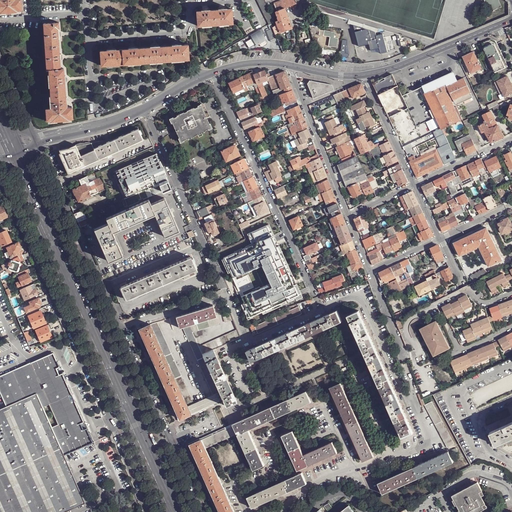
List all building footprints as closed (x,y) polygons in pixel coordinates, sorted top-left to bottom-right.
[(0,0),(0,11),(0,12),(7,12),(7,11),(11,11),(11,12),(18,11),(17,10),(22,10),(21,3),(19,4),(18,0),(0,0)] [(257,0),(270,24),(271,23),(274,18),(273,12),(271,11),(265,0),(257,0)] [(295,0),(281,0),(274,3),(277,10),(284,7),(285,8),(296,3),(295,0)] [(497,9),(501,7),(497,0),(486,0),(488,5),(487,6),(489,10),(496,7),(497,9)] [(285,8),(284,7),(277,10),(275,11),(278,19),(278,20),(277,20),(276,22),(277,24),(280,32),(292,28),(285,8)] [(233,24),(232,9),(225,9),(223,9),(221,10),(220,10),(221,24),(233,24)] [(221,24),(220,10),(208,11),(206,11),(204,11),(197,12),(198,26),(221,24)] [(46,47),(60,46),(59,37),(60,37),(60,35),(60,32),(59,32),(58,27),(60,27),(59,22),(44,23),(46,47)] [(275,34),(273,28),(272,27),(271,24),(268,25),(269,28),(266,30),(271,41),(277,39),(275,34)] [(376,32),(354,25),(360,46),(370,44),(371,50),(380,48),(381,54),(388,52),(383,34),(377,35),(376,32)] [(262,29),(250,36),(252,38),(245,42),(249,48),(255,44),(256,45),(259,44),(260,46),(263,47),(266,45),(267,42),(264,37),(266,36),(262,29)] [(335,32),(324,30),(323,36),(330,37),(328,46),(337,47),(338,38),(334,37),(335,32)] [(347,40),(342,39),(339,56),(348,57),(348,54),(345,53),(347,40)] [(482,43),(484,48),(493,44),(495,45),(506,67),(508,66),(496,41),(491,39),(482,43)] [(189,59),(188,44),(179,45),(177,45),(175,45),(167,46),(168,61),(189,59)] [(496,72),(506,67),(495,45),(493,44),(484,48),(496,72)] [(46,47),(47,70),(49,70),(64,69),(64,68),(61,68),(61,60),(62,60),(62,57),(61,55),(60,55),(60,46),(46,47)] [(168,61),(167,46),(157,47),(155,47),(153,47),(145,48),(146,62),(168,61)] [(146,62),(145,48),(135,49),(133,49),(131,49),(122,49),(123,64),(146,62)] [(123,64),(122,49),(114,50),(111,50),(109,50),(100,51),(101,66),(123,64)] [(482,67),(474,52),(464,57),(472,72),(482,67)] [(49,70),(51,91),(66,90),(65,81),(65,80),(65,77),(64,69),(49,70)] [(264,70),(253,75),(256,82),(257,84),(261,82),(268,80),(267,78),(265,74),(264,70)] [(275,74),(283,94),(291,90),(288,80),(284,71),(275,74)] [(453,71),(443,76),(449,89),(456,105),(473,97),(464,78),(457,81),(453,71)] [(228,83),(232,94),(233,93),(244,88),(245,91),(249,90),(248,88),(247,85),(256,82),(253,75),(252,72),(239,78),(228,83)] [(283,94),(275,74),(270,76),(267,78),(268,80),(269,84),(271,88),(272,91),(273,93),(273,94),(274,97),(275,97),(279,95),(283,94)] [(371,79),(379,95),(398,85),(396,81),(393,74),(385,77),(376,78),(371,79)] [(447,90),(449,89),(443,76),(423,87),(437,116),(442,128),(463,119),(457,107),(455,108),(447,90)] [(511,83),(508,76),(495,82),(497,86),(499,85),(503,93),(505,97),(511,94),(511,83)] [(313,98),(334,90),(332,84),(309,81),(307,84),(313,98)] [(261,82),(257,84),(258,87),(262,97),(267,95),(261,82)] [(354,87),(346,90),(350,99),(366,92),(362,83),(354,87)] [(390,118),(409,109),(403,96),(398,85),(388,91),(379,95),(390,118)] [(264,101),(262,97),(258,87),(255,88),(261,102),(264,101)] [(235,96),(245,91),(244,88),(233,93),(235,96)] [(66,90),(51,91),(52,108),(49,108),(49,113),(47,113),(47,120),(52,119),(59,119),(62,119),(69,118),(73,118),(73,112),(70,112),(70,107),(67,107),(67,103),(66,101),(66,99),(66,90)] [(294,95),(292,90),(291,90),(283,94),(279,95),(283,104),(284,104),(291,101),(295,99),(294,95)] [(337,105),(350,99),(346,90),(332,96),(337,105)] [(357,109),(361,117),(357,119),(359,123),(373,116),(370,111),(369,112),(367,113),(364,107),(366,106),(367,105),(365,100),(359,103),(351,106),(353,110),(357,109)] [(253,114),(261,111),(264,110),(261,104),(258,105),(258,104),(250,107),(251,108),(253,114)] [(495,112),(502,109),(502,107),(500,104),(498,105),(494,107),(493,107),(495,112)] [(174,121),(171,122),(179,138),(182,136),(183,139),(186,138),(187,139),(194,135),(197,133),(197,134),(204,131),(205,129),(208,128),(206,124),(209,123),(202,108),(199,109),(198,106),(194,107),(192,107),(186,110),(186,111),(183,112),(183,111),(176,115),(176,116),(173,118),(174,121)] [(281,107),(267,113),(269,118),(285,112),(283,106),(281,107)] [(300,111),(298,106),(287,111),(286,111),(288,115),(285,116),(287,120),(288,119),(290,124),(303,118),(300,111)] [(240,120),(248,116),(246,111),(245,109),(236,112),(240,120)] [(492,142),(504,137),(491,111),(483,115),(486,121),(484,121),(485,123),(481,124),(480,121),(482,120),(482,119),(478,121),(480,125),(479,126),(482,132),(485,131),(490,139),(492,142)] [(327,131),(336,127),(330,116),(324,119),(326,122),(323,123),(327,131)] [(362,131),(376,124),(373,116),(359,123),(362,131)] [(255,124),(257,123),(255,117),(241,123),(244,129),(255,124)] [(305,122),(303,118),(290,124),(287,125),(289,128),(289,127),(293,135),(298,133),(297,131),(307,127),(305,122)] [(477,149),(482,147),(468,119),(464,121),(470,135),(477,149)] [(252,142),(264,136),(260,127),(263,125),(262,124),(261,122),(258,123),(259,127),(256,128),(250,131),(248,132),(252,142)] [(333,135),(334,138),(341,135),(338,131),(342,129),(340,125),(336,127),(327,131),(330,136),(333,135)] [(139,130),(138,129),(110,141),(102,145),(100,141),(94,142),(80,143),(76,145),(77,146),(73,147),(70,148),(59,150),(61,153),(67,167),(66,168),(68,174),(72,172),(76,170),(78,169),(78,170),(79,169),(99,160),(100,160),(105,157),(107,156),(108,158),(112,156),(111,154),(129,147),(134,144),(134,145),(135,144),(137,143),(144,140),(141,134),(139,130)] [(309,133),(307,129),(298,133),(293,135),(295,140),(293,141),(295,147),(296,147),(298,152),(308,147),(306,142),(305,139),(307,138),(311,137),(309,133)] [(445,135),(443,131),(435,134),(441,147),(444,146),(449,143),(445,135)] [(350,141),(348,136),(346,137),(345,133),(341,135),(334,138),(330,140),(332,145),(333,144),(335,144),(337,147),(350,141)] [(355,139),(359,146),(368,142),(367,140),(364,134),(358,137),(355,139)] [(468,154),(477,149),(470,135),(457,141),(460,150),(465,148),(466,150),(468,154)] [(352,146),(350,141),(337,147),(336,147),(337,150),(339,154),(340,156),(341,158),(351,154),(350,151),(354,149),(353,149),(352,146)] [(362,153),(371,149),(377,146),(376,144),(373,145),(371,141),(368,142),(359,146),(362,153)] [(379,145),(377,146),(371,149),(376,159),(380,157),(384,155),(389,165),(391,168),(400,163),(389,141),(386,142),(384,143),(379,145)] [(451,162),(456,159),(449,143),(444,146),(445,150),(451,162)] [(226,161),(240,155),(236,146),(235,145),(229,147),(227,148),(221,151),(226,161)] [(418,177),(445,164),(439,152),(437,149),(436,146),(425,152),(426,154),(416,159),(415,155),(409,158),(418,177)] [(451,162),(445,150),(439,152),(445,164),(451,162)] [(510,170),(511,168),(511,152),(511,151),(503,155),(507,162),(510,170)] [(129,165),(116,171),(118,174),(115,175),(117,180),(119,179),(123,187),(120,189),(122,193),(125,192),(126,195),(139,190),(138,187),(144,185),(146,190),(142,191),(145,199),(169,189),(164,177),(165,176),(164,174),(162,175),(160,171),(161,171),(160,168),(159,169),(157,164),(158,164),(154,155),(141,160),(142,163),(130,168),(129,165)] [(319,158),(318,155),(314,157),(309,159),(308,158),(302,160),(300,156),(295,158),(295,159),(290,161),(294,170),(305,164),(319,158)] [(384,155),(380,157),(385,167),(389,165),(384,155)] [(343,162),(334,167),(337,174),(341,172),(343,176),(344,180),(340,182),(342,189),(345,188),(349,187),(358,183),(359,182),(368,179),(357,156),(353,158),(343,162)] [(502,167),(497,156),(486,162),(491,172),(502,167)] [(244,158),(234,163),(238,172),(248,168),(244,158)] [(321,163),(319,158),(305,164),(307,168),(311,166),(313,172),(323,167),(321,163)] [(491,177),(482,159),(476,162),(482,174),(483,177),(484,180),(491,177)] [(274,179),(277,178),(280,176),(281,175),(277,166),(279,166),(276,161),(268,164),(270,169),(268,170),(264,172),(268,181),(274,179)] [(476,162),(468,165),(473,175),(474,177),(482,174),(476,162)] [(462,186),(473,181),(470,176),(473,175),(468,165),(458,170),(460,175),(458,177),(459,181),(462,186)] [(324,172),(323,167),(313,172),(310,173),(312,178),(315,176),(317,181),(326,177),(324,172)] [(392,174),(396,182),(398,181),(400,186),(409,181),(403,169),(392,174)] [(250,171),(241,175),(244,181),(253,177),(250,171)] [(453,172),(444,177),(446,182),(452,179),(454,183),(459,181),(458,177),(456,177),(453,172)] [(82,186),(87,183),(86,182),(89,181),(88,180),(87,177),(79,180),(82,186)] [(91,195),(106,188),(101,177),(98,179),(98,178),(87,183),(91,195)] [(244,181),(248,191),(249,191),(257,187),(253,177),(244,181)] [(444,177),(434,181),(437,186),(446,182),(444,177)] [(327,179),(318,183),(318,184),(321,193),(331,188),(329,184),(327,179)] [(218,189),(221,188),(218,181),(218,180),(210,184),(205,186),(207,189),(209,194),(213,191),(215,190),(218,189)] [(370,182),(373,190),(379,187),(375,180),(370,182)] [(369,181),(361,185),(362,188),(365,192),(367,196),(375,192),(373,190),(370,182),(369,181)] [(422,187),(426,195),(430,194),(437,190),(432,182),(422,187)] [(91,195),(87,183),(82,186),(73,189),(74,191),(75,194),(76,194),(79,201),(80,200),(81,201),(84,200),(85,198),(91,195)] [(353,195),(354,197),(363,192),(365,192),(362,188),(361,188),(358,183),(349,187),(353,195)] [(284,186),(273,191),(277,200),(288,195),(284,186)] [(506,195),(502,186),(497,189),(498,191),(501,189),(504,196),(506,195)] [(257,187),(249,191),(254,200),(262,196),(257,187)] [(333,193),(331,188),(321,193),(319,194),(317,195),(320,201),(324,200),(325,202),(326,202),(335,198),(333,193)] [(413,191),(401,196),(406,206),(407,209),(408,209),(410,208),(419,204),(413,191)] [(224,193),(216,197),(219,205),(228,201),(224,193)] [(463,212),(465,211),(462,204),(469,201),(468,198),(466,194),(457,198),(460,204),(460,206),(462,209),(463,211),(463,212)] [(484,199),(490,210),(497,206),(492,195),(484,198),(484,199)] [(268,211),(262,196),(254,200),(253,201),(252,201),(259,216),(268,211)] [(108,223),(113,232),(155,214),(165,236),(179,230),(165,198),(151,204),(149,199),(106,218),(108,223)] [(329,218),(331,217),(332,221),(335,228),(345,223),(339,209),(338,210),(335,203),(337,203),(335,198),(326,202),(328,207),(325,208),(329,218)] [(453,199),(449,202),(451,206),(452,208),(452,210),(454,212),(455,212),(462,209),(460,206),(460,204),(457,198),(454,199),(453,199)] [(472,200),(469,201),(473,208),(476,206),(479,205),(475,199),(472,200)] [(479,205),(476,206),(478,211),(480,214),(483,212),(484,213),(490,210),(484,199),(481,200),(483,203),(479,205)] [(419,204),(410,208),(414,216),(423,211),(419,204)] [(114,205),(109,207),(112,214),(117,212),(114,205)] [(209,206),(197,211),(200,217),(202,216),(209,213),(211,212),(212,212),(209,206)] [(78,222),(86,219),(83,210),(74,214),(78,222)] [(411,217),(415,225),(427,219),(423,211),(414,216),(411,217)] [(206,222),(213,220),(214,219),(212,214),(204,218),(206,222)] [(363,214),(360,216),(365,229),(369,227),(363,214)] [(298,216),(289,220),(293,229),(297,228),(300,227),(302,225),(298,216)] [(360,232),(365,229),(360,216),(354,218),(360,232)] [(448,220),(451,228),(459,224),(455,216),(448,220)] [(503,233),(506,232),(507,232),(508,233),(510,232),(510,231),(510,230),(511,229),(511,224),(509,217),(504,219),(505,221),(499,223),(501,228),(500,228),(503,233)] [(431,227),(427,219),(415,225),(413,226),(417,234),(419,233),(431,227)] [(451,228),(448,220),(442,222),(440,219),(438,220),(443,231),(451,228)] [(206,222),(204,224),(207,231),(209,230),(210,232),(212,236),(218,233),(213,220),(206,222)] [(113,232),(108,223),(94,229),(108,261),(123,255),(113,232)] [(345,223),(335,228),(338,237),(342,245),(343,244),(352,240),(350,236),(346,226),(345,223)] [(269,224),(266,226),(276,247),(279,245),(269,224)] [(287,300),(294,296),(295,298),(296,300),(303,297),(297,284),(294,286),(293,283),(276,247),(266,226),(248,234),(253,244),(246,247),(242,249),(235,252),(223,257),(224,258),(230,272),(239,293),(244,303),(250,316),(252,315),(261,311),(280,303),(287,300)] [(434,236),(431,227),(419,233),(423,241),(434,236)] [(460,256),(477,248),(477,247),(479,246),(489,266),(503,259),(487,227),(454,243),(460,256)] [(8,234),(6,230),(0,233),(0,241),(2,246),(11,242),(8,234)] [(397,236),(400,242),(408,238),(404,230),(398,233),(396,234),(397,236)] [(365,244),(366,248),(377,243),(374,235),(363,240),(365,244)] [(397,236),(390,240),(394,249),(395,251),(398,249),(398,248),(402,246),(400,242),(397,236)] [(352,240),(343,244),(345,250),(346,253),(356,249),(354,245),(352,240)] [(394,249),(390,240),(383,243),(384,248),(386,253),(394,249)] [(373,264),(383,260),(379,250),(384,248),(383,243),(381,241),(380,241),(378,242),(379,244),(377,245),(379,249),(369,253),(373,264)] [(20,253),(21,254),(23,251),(21,250),(19,247),(21,246),(19,242),(7,248),(9,252),(5,253),(8,258),(10,257),(10,258),(11,258),(12,258),(13,256),(20,253)] [(279,245),(276,247),(293,283),(296,281),(279,245)] [(439,245),(430,248),(434,255),(436,259),(444,255),(439,245)] [(428,258),(434,255),(430,248),(425,251),(428,258)] [(356,249),(346,253),(351,265),(360,261),(358,256),(356,249)] [(24,258),(23,255),(22,255),(14,259),(10,260),(9,263),(8,262),(4,264),(4,263),(0,265),(0,271),(1,271),(6,269),(8,272),(11,273),(12,270),(17,272),(19,271),(20,268),(19,267),(19,266),(21,265),(19,262),(18,263),(18,262),(17,262),(17,260),(19,261),(20,260),(24,258)] [(311,259),(306,262),(307,265),(308,266),(310,270),(312,269),(316,268),(314,263),(311,264),(311,263),(313,263),(313,262),(318,260),(316,256),(311,259)] [(126,298),(126,299),(129,298),(182,275),(188,273),(196,269),(196,267),(191,258),(191,257),(127,284),(121,286),(121,287),(126,298)] [(230,272),(224,258),(222,259),(228,273),(230,272)] [(408,259),(400,263),(405,273),(407,278),(411,285),(415,283),(413,281),(410,273),(414,271),(408,259)] [(359,276),(357,271),(356,269),(363,266),(360,261),(351,265),(347,267),(350,275),(352,279),(359,276)] [(400,263),(391,267),(396,277),(397,279),(402,289),(411,285),(407,278),(401,281),(398,275),(403,272),(404,274),(405,273),(400,263)] [(391,267),(377,274),(382,286),(388,283),(387,281),(396,277),(391,267)] [(454,277),(449,267),(441,271),(445,279),(446,281),(454,277)] [(30,273),(29,269),(16,274),(19,281),(20,280),(21,281),(19,282),(20,283),(17,284),(18,287),(24,285),(29,283),(32,281),(28,274),(30,273)] [(196,269),(188,273),(189,274),(183,276),(185,280),(198,274),(196,269)] [(435,269),(430,272),(419,277),(420,278),(421,280),(427,278),(431,275),(436,273),(437,273),(435,269)] [(503,273),(487,282),(492,293),(497,290),(496,286),(502,283),(503,287),(504,287),(509,284),(507,281),(505,275),(503,273)] [(320,288),(318,289),(319,293),(342,285),(341,282),(344,281),(342,274),(331,278),(332,279),(322,282),(322,283),(318,284),(320,288)] [(129,298),(130,299),(183,276),(182,275),(129,298)] [(431,275),(427,278),(428,280),(429,283),(431,288),(440,284),(437,277),(433,279),(431,275)] [(402,289),(397,279),(388,283),(382,286),(383,288),(392,284),(393,286),(394,288),(391,289),(384,292),(386,296),(390,295),(398,291),(402,289)] [(424,292),(432,289),(429,283),(428,280),(420,283),(420,284),(418,285),(420,290),(422,293),(424,292)] [(36,289),(34,284),(20,290),(25,300),(37,295),(35,290),(36,289)] [(450,303),(442,307),(447,319),(456,314),(457,316),(465,312),(464,310),(473,306),(467,295),(458,299),(459,300),(451,304),(450,303)] [(41,304),(39,298),(30,302),(31,305),(25,308),(27,313),(40,307),(39,304),(41,304)] [(499,305),(489,308),(492,315),(494,320),(494,321),(503,317),(511,313),(511,299),(498,305),(499,305)] [(252,317),(252,315),(250,316),(244,303),(241,304),(248,319),(252,317)] [(280,303),(261,311),(263,314),(281,305),(280,303)] [(176,316),(179,328),(183,327),(190,324),(216,316),(213,305),(176,316)] [(47,310),(46,306),(39,309),(40,311),(29,316),(34,328),(46,323),(41,312),(44,311),(47,310)] [(299,306),(254,326),(255,329),(257,333),(302,313),(299,306)] [(343,322),(338,310),(248,350),(252,361),(343,322)] [(222,314),(225,322),(234,319),(230,311),(222,314)] [(360,311),(348,316),(403,438),(414,433),(360,311)] [(190,324),(193,332),(219,324),(216,316),(190,324)] [(472,327),(463,331),(468,343),(477,339),(475,336),(493,329),(490,321),(488,317),(471,324),(472,327)] [(436,320),(420,329),(427,344),(433,356),(450,348),(436,320)] [(153,323),(150,324),(188,406),(194,404),(157,322),(153,323)] [(180,418),(191,413),(188,406),(150,324),(139,329),(180,418)] [(186,334),(193,332),(190,324),(183,327),(186,334)] [(41,342),(52,337),(47,326),(36,330),(41,342)] [(241,337),(238,329),(199,346),(202,354),(213,349),(214,349),(241,337)] [(186,334),(189,340),(195,337),(193,332),(186,334)] [(511,332),(498,340),(499,341),(501,346),(504,351),(511,347),(511,332)] [(213,395),(219,392),(202,354),(199,346),(195,337),(189,340),(213,395)] [(468,354),(450,361),(455,373),(473,366),(472,366),(498,355),(495,348),(493,343),(467,353),(468,354)] [(225,405),(236,400),(214,349),(213,349),(202,354),(219,392),(223,399),(223,401),(225,405)] [(36,393),(64,455),(92,442),(86,428),(83,430),(81,424),(84,422),(62,373),(59,374),(56,368),(59,367),(53,353),(0,375),(0,392),(6,406),(36,393)] [(476,407),(511,390),(511,373),(470,393),(476,407)] [(341,383),(330,388),(363,461),(374,456),(341,383)] [(306,391),(232,423),(233,425),(237,433),(253,469),(264,464),(248,430),(311,402),(306,391)] [(223,399),(219,392),(213,395),(194,404),(188,406),(191,413),(223,399)] [(0,409),(0,477),(15,511),(64,511),(86,503),(64,455),(36,393),(6,406),(0,409)] [(223,401),(223,399),(191,413),(180,418),(180,420),(223,401)] [(432,402),(425,405),(448,448),(455,444),(432,402)] [(490,432),(495,445),(511,437),(511,421),(506,424),(499,427),(490,432)] [(190,442),(191,444),(201,439),(233,425),(232,423),(190,442)] [(205,447),(237,433),(233,425),(201,439),(205,447)] [(337,453),(333,442),(304,454),(293,430),(282,435),(298,470),(337,453)] [(221,511),(234,511),(205,447),(201,439),(191,444),(195,453),(221,511)] [(378,483),(383,494),(454,462),(448,452),(378,483)] [(247,496),(252,507),(307,483),(302,472),(247,496)] [(15,511),(0,477),(0,511),(15,511)] [(482,491),(478,482),(452,495),(454,500),(457,505),(460,510),(460,511),(478,511),(484,509),(483,505),(485,504),(481,496),(479,492),(482,491)]
